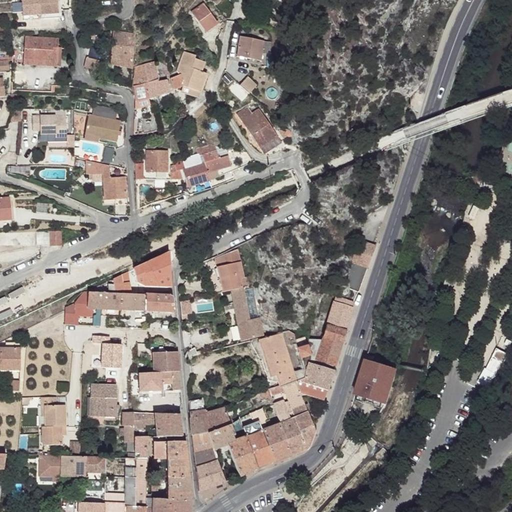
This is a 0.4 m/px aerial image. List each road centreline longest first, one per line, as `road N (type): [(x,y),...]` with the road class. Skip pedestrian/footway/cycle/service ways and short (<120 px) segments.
road 1 (tertiary): [(200,511),(176,273),(187,260),(293,210),(305,186),(296,165),(282,165),(133,222)]
road 2 (primary): [(473,0),(327,436),(306,461),(215,511)]
road 3 (residential): [(130,0),(127,12),(90,21),(78,58),(81,77),(130,95),(133,222)]
road 4 (unknown): [(249,0),(220,99),(248,151),(282,165)]
road 5 (unknown): [(179,336),(81,340),(74,425)]
road 6 (unclassified): [(458,370),(388,511)]
road 7 (tertiary): [(116,229),(0,286)]
road 8 (residential): [(0,176),(116,229)]
